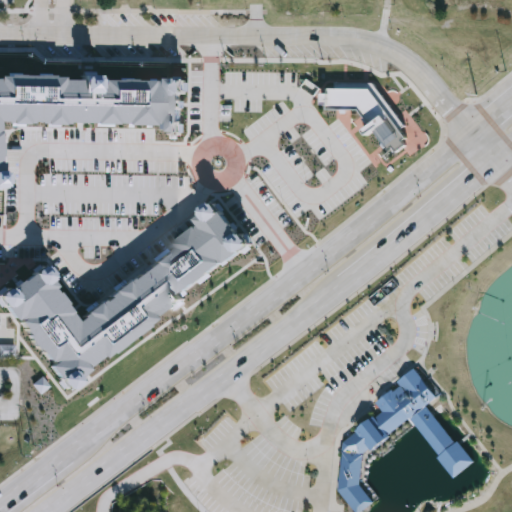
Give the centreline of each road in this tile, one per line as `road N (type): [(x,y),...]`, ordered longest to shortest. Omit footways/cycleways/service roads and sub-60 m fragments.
road 1 (primary): [(511,99),(0,501)]
road 2 (primary): [(44,511),(511,146)]
road 3 (residential): [(495,159),(407,61),(372,52),(335,44),(0,34)]
